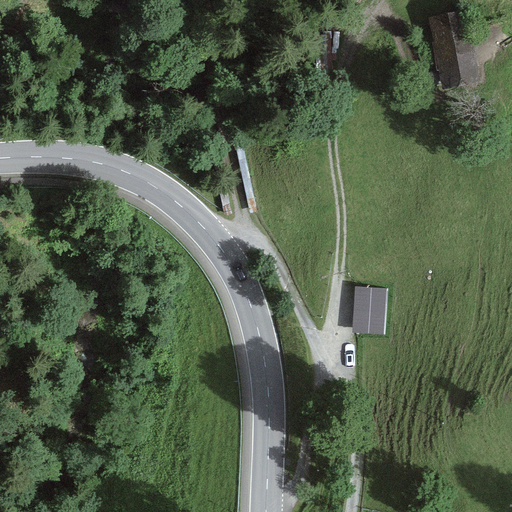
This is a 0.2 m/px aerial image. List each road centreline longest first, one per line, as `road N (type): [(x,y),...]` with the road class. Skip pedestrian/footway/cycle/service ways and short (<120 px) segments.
road 1 (track): [(276,511),(307,461),(339,273),(330,106),(342,49),(374,0)]
road 2 (tertiary): [(0,158),(101,162),(128,173),(182,206),(228,258),(252,310),(268,383),(268,511)]
road 3 (track): [(352,511),(352,418),(338,375),(260,246),(237,234),(209,235)]
